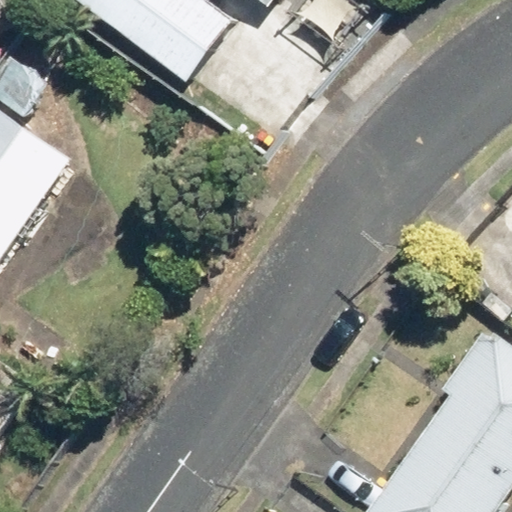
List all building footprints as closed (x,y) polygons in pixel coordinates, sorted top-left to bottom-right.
[(0,0),(0,42),(25,31),(9,0),(0,0)] [(210,0),(97,0),(189,77),(236,22),(210,0)] [(0,280),(81,159),(0,105),(0,280)] [(505,511),(511,503),(511,340),(503,334),(383,511),(505,511)] [(0,420),(29,379),(0,358),(0,420)]
